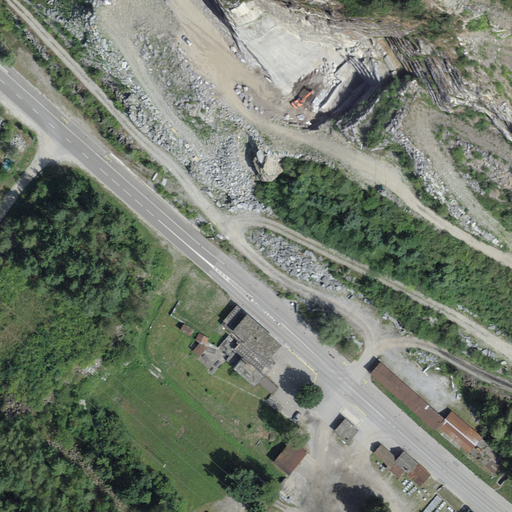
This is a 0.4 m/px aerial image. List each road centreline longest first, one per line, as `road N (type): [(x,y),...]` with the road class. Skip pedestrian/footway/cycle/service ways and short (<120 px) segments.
road 1 (secondary): [(494,511),(0,76)]
road 2 (track): [(0,213),(74,116),(228,220),(377,345)]
road 3 (track): [(313,511),(321,440),(346,383),(377,345),(394,336),(420,339),(511,385)]
road 4 (track): [(511,266),(393,186),(395,173),(417,171),(465,199),(511,202)]
road 5 (track): [(384,416),(350,473),(397,511)]
